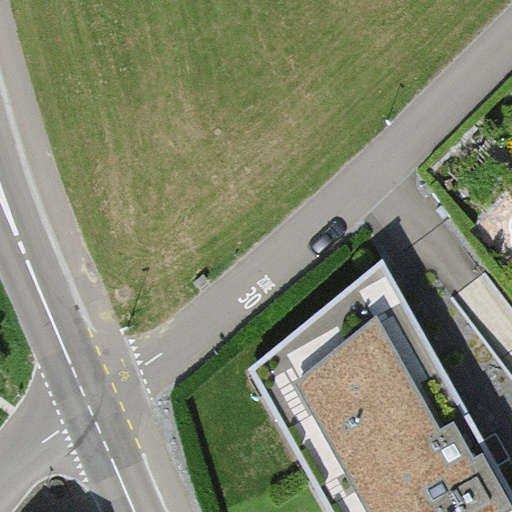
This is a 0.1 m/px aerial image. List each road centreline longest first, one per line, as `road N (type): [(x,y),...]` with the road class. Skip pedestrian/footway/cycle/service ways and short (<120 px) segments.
road 1 (residential): [(91,410),(248,289),(511,37)]
road 2 (secondary): [(0,189),(91,410)]
